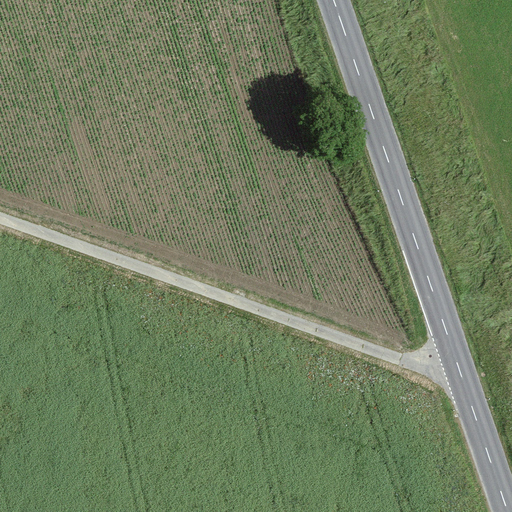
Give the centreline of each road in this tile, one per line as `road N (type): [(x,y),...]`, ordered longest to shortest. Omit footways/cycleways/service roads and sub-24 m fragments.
road 1 (tertiary): [(511,511),(334,0)]
road 2 (track): [(0,219),(467,382)]
